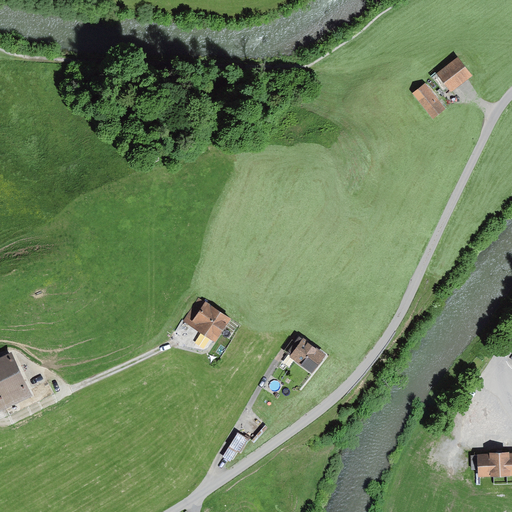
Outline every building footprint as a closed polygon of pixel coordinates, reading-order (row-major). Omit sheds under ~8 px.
[(459,59),(438,75),(451,94),(473,78),(459,59)] [(427,85),(413,96),(433,120),(446,109),(427,85)] [(201,299),(183,324),(214,345),(232,321),(201,299)] [(302,341),(289,359),(312,375),(325,357),(302,341)] [(15,352),(0,358),(0,404),(31,392),(15,352)] [(511,455),(477,456),(477,480),(511,479),(511,455)]
